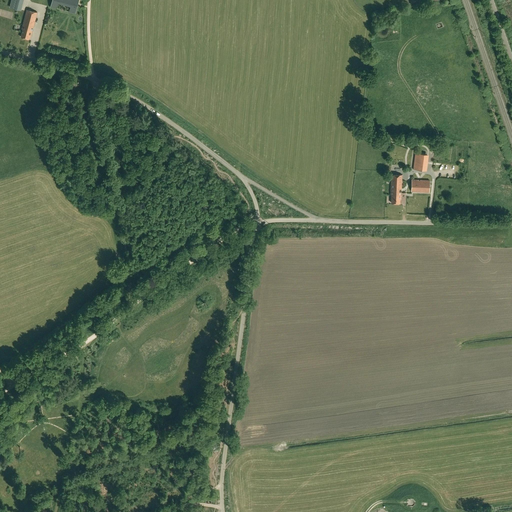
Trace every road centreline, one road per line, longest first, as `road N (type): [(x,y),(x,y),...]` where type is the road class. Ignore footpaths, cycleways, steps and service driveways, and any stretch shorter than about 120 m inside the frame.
road 1 (unclassified): [(222,511),(255,222)]
road 2 (unclassified): [(238,173),(133,98),(0,51)]
road 3 (unclassified): [(511,223),(321,220)]
road 4 (track): [(117,206),(93,79)]
road 5 (track): [(237,229),(134,304)]
